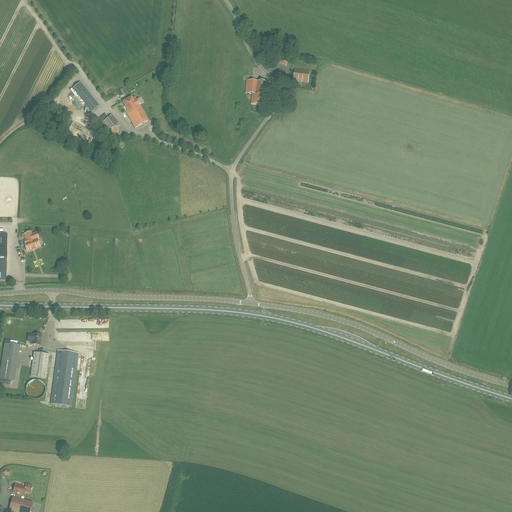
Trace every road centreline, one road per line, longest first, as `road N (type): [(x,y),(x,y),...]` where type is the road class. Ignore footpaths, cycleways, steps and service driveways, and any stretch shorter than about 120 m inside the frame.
road 1 (primary): [(511,399),(290,321),(216,310),(52,307)]
road 2 (unclassified): [(251,303),(232,170),(279,89),(225,0)]
road 3 (unclassified): [(511,386),(335,318),(251,303)]
road 4 (unclassified): [(251,303),(52,290)]
road 5 (unclassified): [(103,101),(33,0)]
